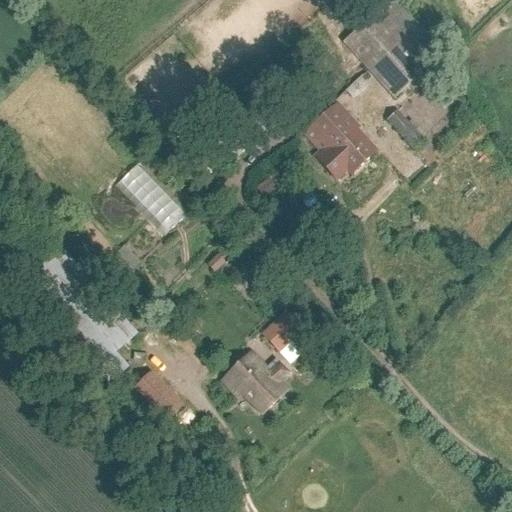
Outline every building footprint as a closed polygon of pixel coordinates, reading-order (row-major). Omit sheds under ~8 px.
[(393,99),(431,67),(379,11),(343,44),(393,99)] [(351,176),(377,153),(354,128),(356,126),(337,106),(304,136),(320,153),(317,155),(320,158),(317,161),(336,182),(347,172),(351,176)] [(416,132),(397,112),(386,122),(414,152),(425,142),(424,141),(426,138),(419,129),(416,132)] [(222,148),(235,161),(257,141),(245,127),(222,148)] [(110,385),(130,370),(115,354),(137,334),(62,249),(21,286),(110,385)] [(206,268),(213,275),(223,264),(216,257),(206,268)] [(273,329),(263,337),(277,351),(286,343),(298,331),(285,317),(273,329)] [(269,372),(251,354),(222,382),(238,399),(242,395),(263,416),(288,392),(278,382),(287,373),(277,363),(269,372)] [(155,391),(141,377),(131,386),(146,401),(167,422),(183,407),(162,385),(155,391)]
